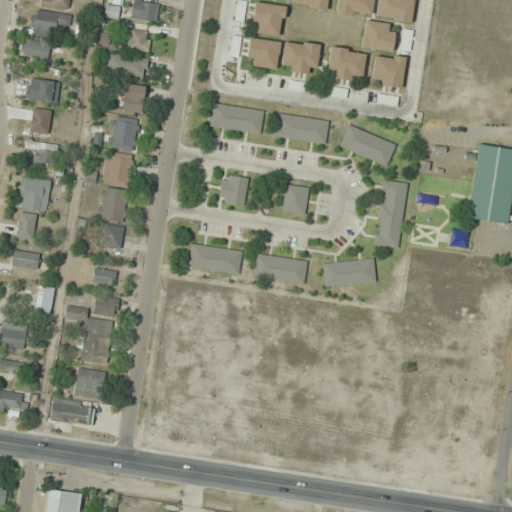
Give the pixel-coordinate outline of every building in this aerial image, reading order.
[(72,0),(41,0),(40,6),(71,11),(72,0)] [(154,23),(159,4),(140,0),(133,0),(130,17),(154,23)] [(326,10),(326,0),(291,0),(291,6),(326,10)] [(336,0),(335,12),(371,17),(372,0),(336,0)] [(378,0),(375,18),(411,23),(415,0),(412,0),(378,0)] [(254,36),(284,34),(281,3),(252,5),(254,36)] [(118,6),(105,5),(105,17),(118,18),(118,6)] [(33,33),(57,31),(56,26),(70,25),(69,10),(31,15),(33,33)] [(394,25),(365,20),(360,47),(389,53),(394,25)] [(147,52),(151,33),(130,28),(127,48),(147,52)] [(279,41),(248,38),(247,57),(254,57),(253,67),(277,69),(279,41)] [(49,40),(22,40),(22,57),(49,57),(49,40)] [(308,67),(317,68),(319,44),(284,40),(280,70),(308,73),(308,67)] [(335,71),(334,78),(361,82),(365,52),(329,47),(326,69),(335,71)] [(405,59),(375,54),(371,83),(401,88),(405,59)] [(145,77),(147,60),(115,55),(112,72),(145,77)] [(50,102),(54,82),(30,78),(27,97),(50,102)] [(123,84),(121,111),(142,113),(144,85),(123,84)] [(325,94),(345,99),(347,90),(327,85),(325,94)] [(264,110),(212,103),(209,127),(260,134),(264,110)] [(329,121),(277,112),(273,137),(325,145),(329,121)] [(137,119),(113,116),(110,148),(134,150),(137,119)] [(396,144),(348,124),(338,147),(386,167),(396,144)] [(34,164),(56,164),(56,144),(35,143),(34,164)] [(466,218),(507,224),(511,188),(511,149),(477,144),(466,218)] [(133,156),(111,151),(105,182),(127,187),(133,156)] [(249,181),(225,172),(216,199),(240,207),(249,181)] [(19,206),(46,211),(50,182),(24,177),(19,206)] [(407,183),(382,180),(373,245),(398,248),(407,183)] [(280,210),(304,214),(309,188),(286,184),(280,210)] [(128,192),(104,187),(98,218),(122,223),(128,192)] [(16,237),(33,239),(36,214),(19,212),(16,237)] [(124,227),(104,224),(100,245),(120,249),(124,227)] [(242,250),(190,244),(187,267),(239,273),(242,250)] [(40,254),(14,250),(12,265),(37,269),(40,254)] [(303,285),(307,261),(256,253),(252,277),(303,285)] [(322,262),(324,286),(375,283),(374,259),(322,262)] [(117,271),(95,268),(92,283),(114,286),(117,271)] [(38,314),(53,312),(51,287),(36,288),(38,314)] [(118,298),(95,296),(93,315),(116,317),(118,298)] [(113,321),(86,318),(87,308),(67,305),(65,319),(85,321),(80,359),(107,363),(113,321)] [(0,369),(25,373),(26,363),(0,359),(0,369)] [(103,396),(103,370),(76,370),(76,396),(103,396)] [(0,408),(26,410),(28,393),(0,391),(0,408)] [(95,403),(52,397),(49,419),(92,426),(95,403)] [(78,511),(81,493),(49,489),(46,511),(78,511)]
